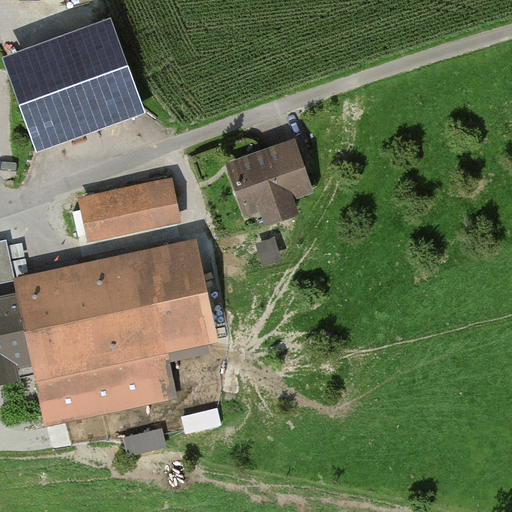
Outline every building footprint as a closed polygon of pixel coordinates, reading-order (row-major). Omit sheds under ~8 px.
[(138,115),(109,34),(10,70),(39,150),(138,115)] [(171,49),(156,53),(160,71),(175,67),(171,49)] [(294,151),(232,171),(246,216),(262,211),(269,232),(299,223),(292,203),(309,198),(294,151)] [(80,199),(89,243),(180,224),(171,180),(80,199)] [(193,253),(17,288),(20,303),(0,307),(0,380),(36,374),(46,425),(176,399),(167,355),(212,346),(193,253)]
